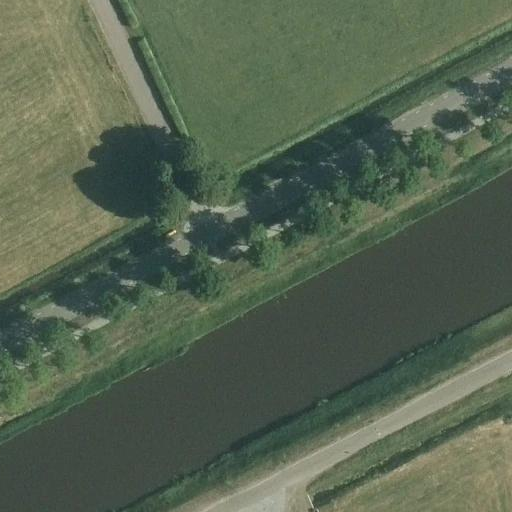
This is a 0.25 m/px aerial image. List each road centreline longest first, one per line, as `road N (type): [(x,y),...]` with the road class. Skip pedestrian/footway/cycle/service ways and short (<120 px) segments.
road 1 (tertiary): [(0,341),(511,70)]
road 2 (unclassified): [(259,493),(511,360)]
